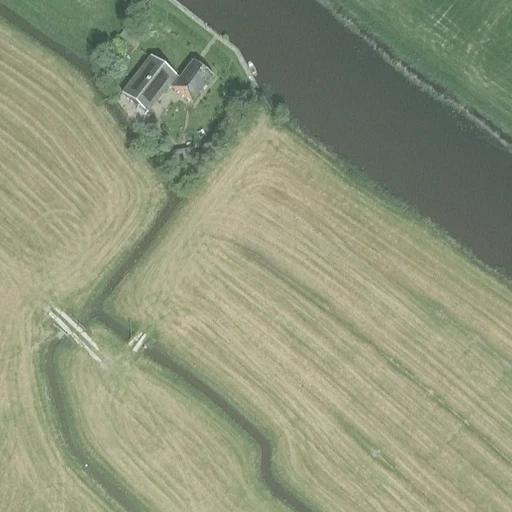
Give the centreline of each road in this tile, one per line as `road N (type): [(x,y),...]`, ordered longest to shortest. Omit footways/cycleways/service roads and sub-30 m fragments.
road 1 (track): [(115,367),(265,160),(339,194),(511,333)]
road 2 (track): [(115,367),(245,505)]
road 3 (track): [(0,276),(53,310),(115,367)]
